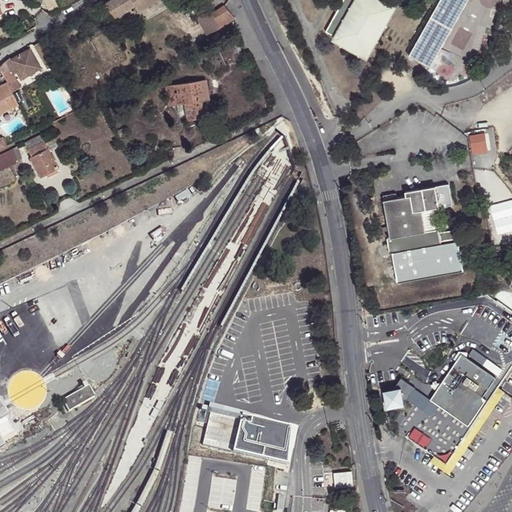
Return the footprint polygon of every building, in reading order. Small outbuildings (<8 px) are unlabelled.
[(45,0),(48,6),(49,8),(58,4),(55,0),(45,0)] [(109,0),(104,3),(113,18),(135,5),(138,11),(157,0),(109,0)] [(339,40),(361,0),(344,0),(326,33),(339,40)] [(392,10),(373,0),(361,0),(339,40),(366,56),(392,10)] [(469,0),(441,0),(409,57),(429,69),(469,0)] [(52,14),(60,9),(58,4),(49,8),(52,14)] [(219,27),(235,17),(225,5),(212,13),(210,9),(197,16),(206,34),(219,27)] [(3,63),(0,66),(0,67),(8,83),(13,93),(21,88),(18,82),(19,81),(11,68),(14,67),(21,80),(43,69),(32,49),(12,60),(11,59),(3,63)] [(223,64),(216,50),(203,57),(209,71),(223,64)] [(204,80),(173,85),(176,104),(177,104),(186,103),(189,103),(190,107),(200,106),(199,101),(206,99),(204,80)] [(13,93),(8,83),(0,87),(0,115),(1,116),(21,106),(13,93)] [(176,104),(173,85),(166,86),(169,105),(176,104)] [(202,119),(200,106),(190,107),(186,108),(184,108),(185,120),(202,119)] [(119,132),(122,138),(128,136),(125,128),(119,132)] [(29,149),(46,141),(43,135),(26,143),(29,149)] [(53,156),(46,141),(29,149),(33,157),(31,158),(42,178),(60,169),(55,161),(58,159),(56,155),(53,156)] [(0,171),(18,163),(17,162),(23,159),(18,147),(0,156),(0,171)] [(421,211),(434,209),(452,205),(448,185),(405,193),(405,197),(384,201),(389,238),(387,238),(389,253),(392,253),(397,282),(462,272),(457,243),(454,243),(452,232),(438,234),(438,230),(425,233),(417,234),(413,212),(421,211)] [(438,230),(434,209),(421,211),(425,233),(438,230)] [(430,403),(409,434),(438,453),(450,462),(498,393),(501,388),(511,372),(511,306),(501,299),(447,379),(438,391),(430,403)] [(395,388),(386,390),(390,407),(406,403),(405,399),(409,398),(417,386),(403,376),(395,388)] [(426,383),(430,403),(438,391),(447,379),(426,383)] [(63,400),(69,410),(95,395),(89,385),(63,400)] [(505,397),(511,401),(511,395),(501,388),(498,393),(505,397)] [(433,460),(452,473),(481,430),(505,397),(498,393),(450,462),(438,453),(433,460)] [(0,436),(14,429),(0,404),(0,436)] [(234,458),(241,422),(211,416),(204,452),(234,458)] [(291,432),(242,422),(234,458),(288,469),(291,432)]
